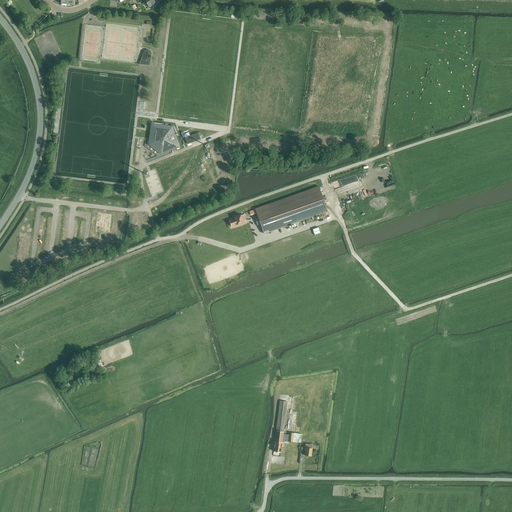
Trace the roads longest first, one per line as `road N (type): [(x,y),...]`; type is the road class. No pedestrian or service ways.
road 1 (unclassified): [(511,481),(286,479),(267,486)]
road 2 (unclassified): [(0,227),(29,176),(41,121),(30,66),(0,20)]
road 3 (track): [(199,238),(175,237),(0,315)]
